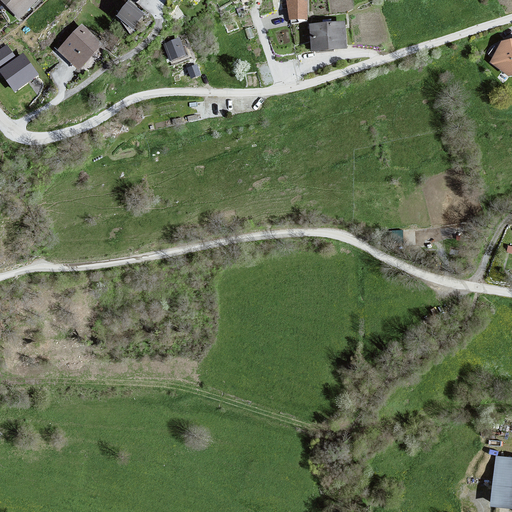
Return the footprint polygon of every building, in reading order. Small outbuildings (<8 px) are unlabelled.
[(1,0),(18,17),(35,0),(1,0)] [(128,0),(116,17),(131,28),(144,11),(128,0)] [(306,0),(288,0),(290,20),(307,21),(306,0)] [(345,20),(308,22),(311,50),(347,47),(345,20)] [(81,24),(57,50),(79,70),(102,43),(81,24)] [(511,37),(500,40),(490,61),(509,75),(511,74),(511,37)] [(179,38),(163,45),(169,59),(185,52),(179,38)] [(7,44),(0,49),(0,71),(14,92),(39,75),(23,52),(16,57),(7,44)] [(197,63),(187,66),(190,77),(201,73),(197,63)] [(511,460),(497,459),(492,508),(511,510),(511,460)]
